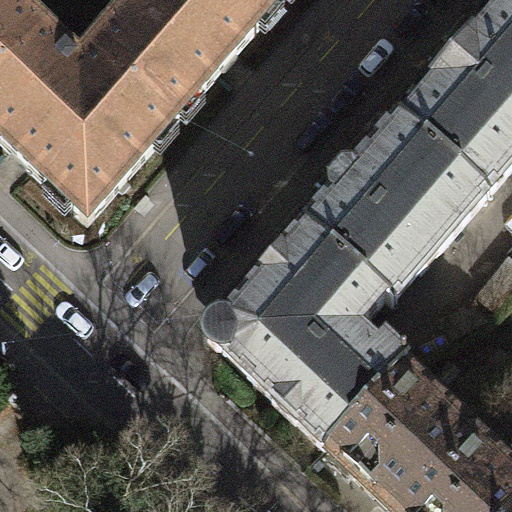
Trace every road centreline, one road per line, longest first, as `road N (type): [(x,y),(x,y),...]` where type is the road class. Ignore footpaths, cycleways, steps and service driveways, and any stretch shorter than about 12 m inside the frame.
road 1 (residential): [(84,349),(391,0)]
road 2 (tertiary): [(254,511),(84,349)]
